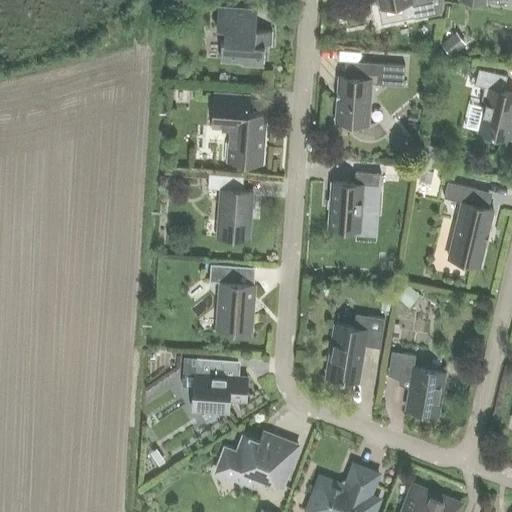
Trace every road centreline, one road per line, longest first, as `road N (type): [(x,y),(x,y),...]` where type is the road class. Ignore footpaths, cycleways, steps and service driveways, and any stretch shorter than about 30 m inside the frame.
road 1 (residential): [(464,464),(296,404),(282,381),(308,0)]
road 2 (residential): [(464,464),(511,270)]
